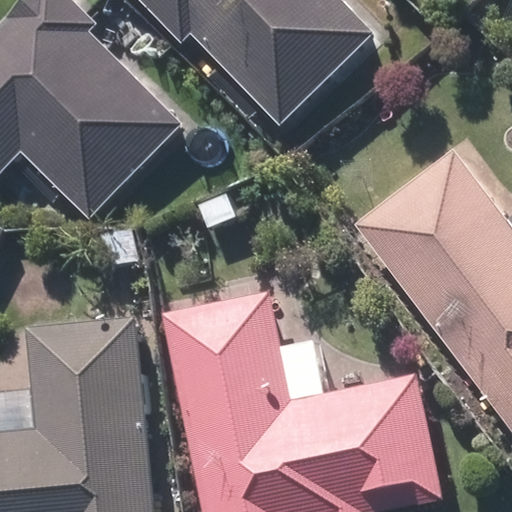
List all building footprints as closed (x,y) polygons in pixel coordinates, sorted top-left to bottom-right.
[(35,158),(101,226),(196,134),(106,41),(113,33),(79,0),(49,0),(0,48),(0,187),(2,190),(35,158)] [(204,42),(292,134),(387,44),(345,0),(146,0),(195,51),(204,42)] [(367,232),(511,423),(511,218),(466,158),(367,232)] [(212,213),(221,236),(249,225),(240,201),(212,213)] [(119,241),(121,272),(149,272),(149,240),(119,241)] [(176,322),(214,511),(440,511),(458,508),(433,385),(340,404),(329,346),(294,353),(283,298),(176,322)] [(0,511),(165,511),(152,327),(41,336),(49,439),(0,443),(0,511)] [(0,426),(11,427),(21,420),(21,406),(13,397),(0,396),(0,426)]
